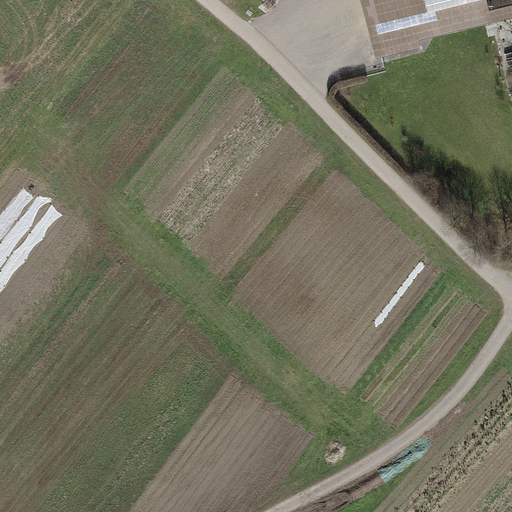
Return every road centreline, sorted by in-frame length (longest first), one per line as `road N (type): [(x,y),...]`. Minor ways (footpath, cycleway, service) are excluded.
road 1 (track): [(511,297),(206,0)]
road 2 (track): [(279,511),(390,452),(438,414),(511,319)]
